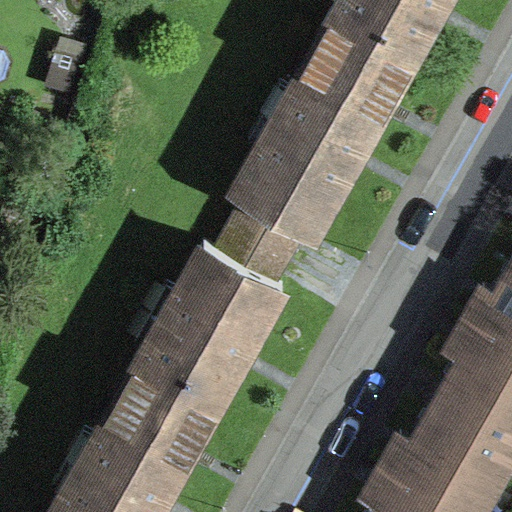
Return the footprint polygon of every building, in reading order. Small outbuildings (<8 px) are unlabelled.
[(336,0),(317,35),(394,80),(411,50),(439,0),(336,0)] [(233,182),(247,190),(303,222),(311,226),(327,199),(394,80),(317,35),(233,182)] [(274,274),(303,222),(247,190),(217,242),(204,234),(121,381),(199,426),(214,398),(282,278),(274,274)] [(437,390),(511,432),(511,257),(494,289),(506,296),(475,352),(463,345),(437,390)] [(149,511),(199,426),(121,381),(46,511),(149,511)] [(461,511),(476,487),(489,489),(511,448),(511,432),(437,390),(412,436),(423,442),(392,498),(380,491),(368,511),(461,511)]
